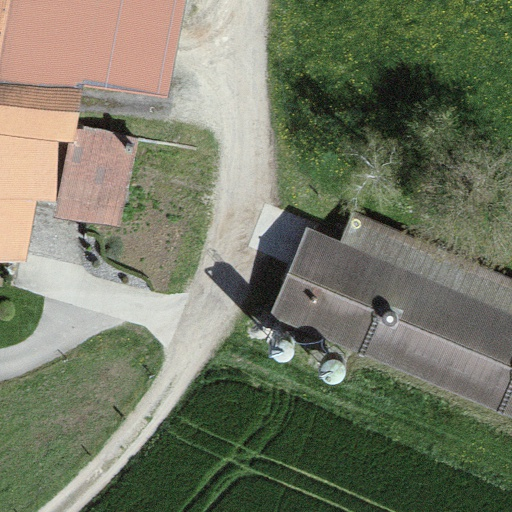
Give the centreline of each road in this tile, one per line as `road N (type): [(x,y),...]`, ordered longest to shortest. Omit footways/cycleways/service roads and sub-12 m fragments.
road 1 (track): [(56,511),(153,417),(202,328),(233,206),(246,0)]
road 2 (track): [(202,328),(511,461)]
